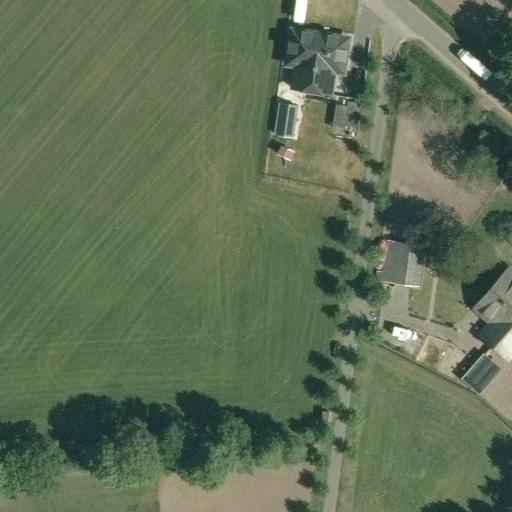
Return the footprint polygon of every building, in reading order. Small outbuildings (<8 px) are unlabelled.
[(351,37),(290,28),(284,68),(294,70),(291,91),(332,97),(335,76),(345,77),(351,37)] [(332,129),(356,132),(361,104),(348,101),(347,105),(336,104),(332,129)] [(299,105),(281,102),(279,102),(275,135),(294,138),(299,105)] [(418,286),(424,246),(388,241),(383,281),(418,286)] [(511,273),(510,271),(476,308),(493,323),(483,335),(497,348),(511,330),(511,273)] [(511,330),(497,348),(507,357),(511,351),(511,330)]
